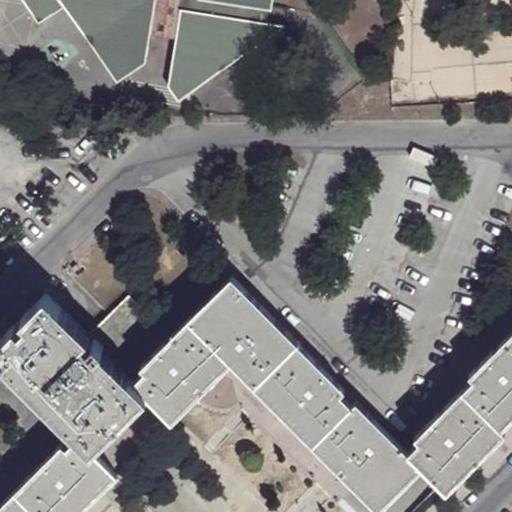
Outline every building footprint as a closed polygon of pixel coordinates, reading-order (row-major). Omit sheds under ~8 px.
[(24,0),(40,23),(64,8),(71,16),(73,0),(24,0)] [(73,0),(71,16),(84,34),(96,37),(93,47),(109,69),(131,71),(143,64),(148,36),(173,41),(165,88),(186,91),(253,45),(255,25),(264,27),(268,0),(73,0)] [(283,30),(264,27),(255,25),(253,45),(186,91),(165,88),(177,104),(186,98),(263,44),(283,30)] [(96,37),(84,34),(93,47),(96,37)] [(131,71),(109,69),(117,81),(131,71)] [(190,315),(232,360),(252,379),(295,337),(232,274),(190,315)] [(0,338),(0,354),(78,435),(135,379),(107,350),(47,291),(22,317),(27,321),(21,327),(16,323),(0,338)] [(232,360),(190,315),(160,343),(142,364),(146,369),(135,379),(148,393),(173,418),(208,383),(232,360)] [(107,350),(135,379),(146,369),(142,364),(160,343),(137,321),(107,350)] [(511,331),(469,373),(474,378),(510,419),(511,417),(511,331)] [(295,337),(252,379),(255,383),(308,436),(346,397),(341,391),(345,387),(295,337)] [(510,419),(474,378),(463,389),(415,436),(420,440),(408,452),(423,465),(447,490),(505,433),(501,428),(510,419)] [(346,397),(308,436),(313,442),(379,508),(423,465),(408,452),(357,399),(353,404),(346,397)] [(17,487),(41,511),(78,511),(117,474),(92,447),(78,435),(67,446),(62,443),(17,487)] [(0,511),(41,511),(17,487),(0,504),(0,511)]
